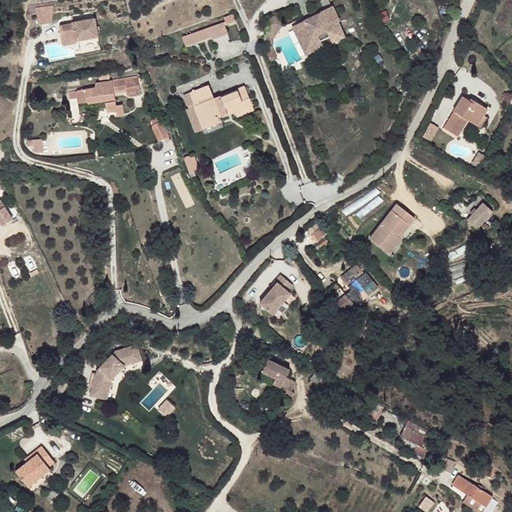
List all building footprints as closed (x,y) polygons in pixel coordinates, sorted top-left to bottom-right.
[(55,5),(38,5),(39,21),(52,21),(55,5)] [(338,22),(331,7),(321,11),(318,20),(310,23),(305,21),(293,26),(301,43),(314,47),(322,43),(320,41),(329,36),(332,41),(343,36),(339,26),(335,28),(333,24),(338,22)] [(236,21),(233,13),(224,17),(225,21),(224,22),(225,25),(236,21)] [(282,25),(277,14),(264,21),(270,32),(268,34),(273,38),(282,25)] [(95,18),(72,22),(73,23),(61,26),(60,28),(62,43),(65,45),(76,43),(76,40),(98,36),(95,18)] [(225,25),(224,22),(207,27),(211,37),(212,39),(228,33),(225,25)] [(207,27),(182,37),(186,46),(211,37),(207,27)] [(314,47),(301,43),(306,54),(323,46),(322,43),(314,47)] [(139,75),(113,82),(116,95),(128,92),(130,98),(144,95),(139,75)] [(115,113),(116,119),(127,117),(125,106),(119,108),(116,95),(113,82),(96,86),(95,90),(75,95),(75,103),(77,108),(85,106),(87,107),(103,104),(105,112),(113,111),(115,113)] [(244,86),(214,98),(209,85),(189,93),(184,95),(189,108),(187,109),(196,131),(208,126),(206,122),(235,111),(237,116),(247,112),(245,109),(253,106),(244,86)] [(75,103),(75,95),(67,97),(69,105),(75,103)] [(488,109),(470,98),(469,100),(463,96),(444,127),(459,136),(469,120),(477,125),(484,115),(488,109)] [(487,117),(484,115),(477,125),(480,127),(487,117)] [(42,139),(27,140),(28,146),(34,145),(34,153),(43,152),(42,139)] [(482,159),(487,151),(483,149),(479,158),(482,159)] [(198,168),(193,154),(184,157),(190,173),(194,171),(193,170),(198,168)] [(493,211),(483,202),(476,210),(472,215),(467,220),(477,229),(493,211)] [(415,217),(397,204),(370,238),(389,253),(401,238),(397,235),(406,222),(409,224),(415,217)] [(0,221),(3,225),(13,218),(4,206),(0,208),(0,221)] [(313,235),(321,242),(329,234),(321,227),(313,235)] [(378,288),(365,272),(364,273),(357,264),(341,277),(350,290),(345,294),(337,283),(325,293),(330,298),(334,303),(336,302),(346,314),(362,302),(362,301),(378,288)] [(293,285),(281,275),(275,281),(277,282),(272,288),(260,303),(273,314),(290,293),(288,291),(293,285)] [(142,360),(137,345),(116,351),(97,371),(96,375),(95,375),(90,396),(99,398),(101,387),(110,389),(112,379),(125,366),(142,360)] [(290,369),(268,359),(262,372),(275,378),(273,383),(281,387),(277,395),(289,402),(294,393),(291,391),(296,382),(286,377),(290,369)] [(324,377),(316,372),(311,379),(319,385),(324,377)] [(110,389),(101,387),(99,398),(107,400),(110,389)] [(161,408),(169,417),(177,410),(170,401),(161,408)] [(373,401),(366,416),(377,421),(384,407),(373,401)] [(430,431),(408,420),(400,436),(417,444),(413,452),(422,457),(422,456),(424,457),(428,449),(422,446),(426,439),(430,431)] [(431,443),(426,439),(422,446),(428,449),(431,443)] [(48,467),(44,462),(50,457),(42,446),(36,451),(38,453),(27,462),(16,471),(28,487),(50,469),(48,467)] [(38,453),(36,451),(25,459),(27,462),(38,453)] [(54,462),(50,457),(44,462),(48,467),(54,462)] [(496,467),(486,459),(478,467),(491,478),(495,474),(492,471),(496,467)] [(481,504),(486,507),(493,497),(458,474),(452,484),(467,494),(481,504)] [(481,504),(467,494),(463,500),(477,510),(481,504)]
